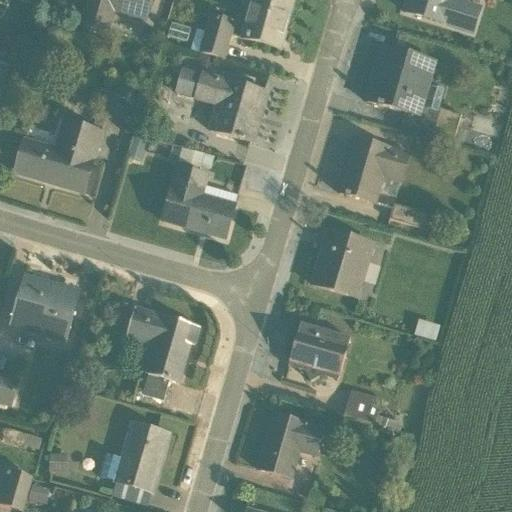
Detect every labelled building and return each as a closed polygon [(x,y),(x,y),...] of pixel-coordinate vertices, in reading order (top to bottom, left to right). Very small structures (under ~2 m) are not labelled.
[(106,38),(114,14),(143,23),(150,0),(88,0),(79,29),(106,38)] [(294,5),(278,0),(254,0),(241,41),(278,53),(294,5)] [(454,0),(407,0),(403,14),(472,35),(480,9),(455,1),(454,0)] [(222,62),(229,41),(234,24),(210,17),(205,34),(196,31),(190,51),(222,62)] [(185,44),(189,30),(172,25),(168,39),(185,44)] [(436,66),(384,50),(368,104),(403,115),(397,133),(450,150),(460,119),(438,112),(434,124),(419,120),(436,66)] [(251,145),(266,95),(181,70),(174,96),(216,109),(209,133),(251,145)] [(58,122),(50,149),(23,141),(12,179),(84,201),(104,136),(58,122)] [(409,158),(352,142),(336,197),(373,208),(375,209),(383,183),(400,188),(409,158)] [(177,171),(161,225),(226,244),(235,210),(202,201),(208,180),(177,171)] [(440,222),(392,208),(388,222),(436,237),(440,222)] [(375,249),(327,235),(311,289),(359,303),(375,249)] [(78,296),(27,281),(11,335),(63,350),(78,296)] [(130,345),(149,351),(141,380),(182,391),(199,333),(138,315),(130,345)] [(419,335),(438,339),(441,326),(422,322),(419,335)] [(349,342),(300,327),(286,369),(305,375),(309,384),(320,380),(335,384),(349,342)] [(21,385),(0,378),(0,409),(13,413),(21,385)] [(401,426),(377,419),(382,403),(350,394),(343,419),(398,434),(401,426)] [(273,419),(258,472),(292,483),(300,457),(316,461),(324,433),(273,419)] [(169,437),(130,425),(112,488),(150,499),(169,437)] [(414,447),(394,442),(388,466),(407,471),(414,447)] [(1,473),(0,475),(0,510),(6,511),(23,511),(32,482),(1,473)] [(325,497),(309,493),(305,505),(321,510),(325,497)]
